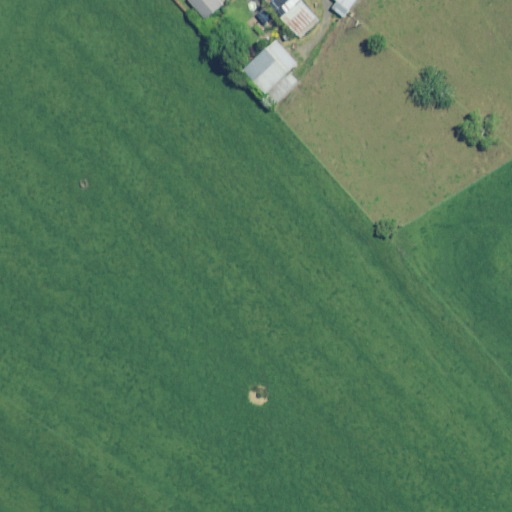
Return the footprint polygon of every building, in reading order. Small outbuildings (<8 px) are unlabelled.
[(224,5),(219,0),(192,0),(191,1),(208,20),(224,5)] [(252,13),(241,0),(240,0),(230,9),(240,22),(252,13)] [(266,0),(279,14),(294,0),(266,0)] [(302,0),(294,0),(279,14),(301,37),(320,19),(302,0)] [(359,0),(337,0),(352,11),(359,0)] [(300,63),(277,41),(248,72),(271,94),(300,63)]
